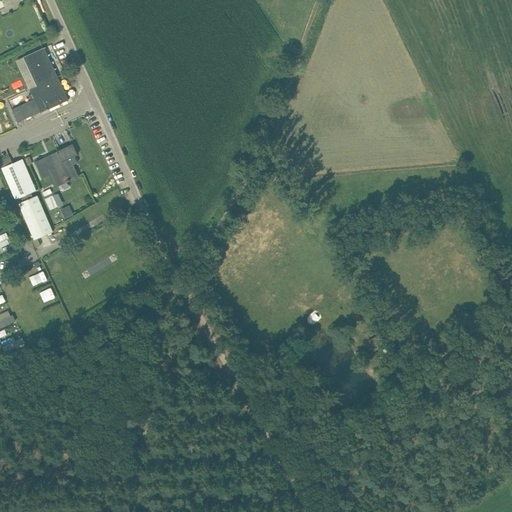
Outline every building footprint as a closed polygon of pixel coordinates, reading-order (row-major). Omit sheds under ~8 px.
[(44,47),(35,52),(23,57),(37,87),(29,90),(34,100),(12,110),(17,123),(40,113),(47,110),(68,100),(44,47)] [(301,88),(297,86),(292,97),(296,99),(301,88)] [(56,152),(35,162),(42,178),(49,175),(55,172),(61,184),(66,182),(78,176),(73,165),(70,158),(77,155),(72,144),(56,151),(56,152)] [(9,156),(0,159),(0,165),(15,200),(35,190),(22,159),(12,163),(9,156)] [(37,195),(18,204),(34,239),(35,239),(36,240),(37,239),(53,233),(51,229),(53,229),(52,228),(43,206),(42,206),(37,195)] [(69,207),(61,210),(65,218),(72,215),(69,207)] [(0,246),(11,243),(7,232),(0,234),(0,246)] [(354,233),(342,240),(350,254),(352,253),(354,256),(358,254),(355,250),(362,246),(354,233)] [(32,270),(38,282),(47,278),(41,266),(32,270)] [(0,313),(0,327),(13,323),(9,310),(0,313)] [(0,341),(5,352),(25,342),(20,330),(0,339),(0,341)] [(380,334),(368,341),(373,349),(385,342),(380,334)]
